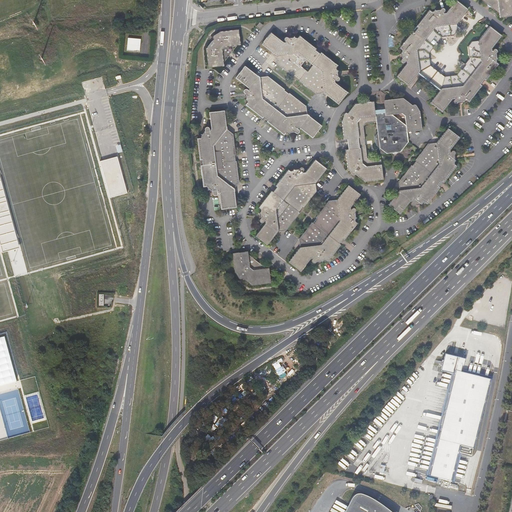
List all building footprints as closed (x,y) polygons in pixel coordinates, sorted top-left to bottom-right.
[(475,44),(472,41),(468,47),(469,59),(465,65),(466,65),(462,70),(461,69),(457,75),(445,77),(431,66),(429,54),(431,51),(433,48),(432,47),(436,43),(437,44),(441,38),(454,36),(458,30),(457,30),(454,27),(457,24),(468,9),(455,0),(445,13),(444,13),(445,11),(445,10),(445,9),(444,8),(443,8),(441,8),(438,12),(434,9),(432,12),(429,10),(417,26),(417,29),(414,33),(411,33),(399,49),(402,51),(400,54),(404,57),(401,60),(401,61),(401,62),(402,63),(403,63),(405,63),(406,61),(406,64),(396,77),(408,86),(417,74),(439,91),(430,103),(442,112),(452,99),(455,99),(454,101),(454,102),(454,103),(456,104),(457,103),(460,100),(464,102),(466,100),(469,102),(477,92),(482,85),(480,84),(483,79),(485,81),(499,64),(496,61),(498,58),(494,55),(497,52),(498,51),(497,49),(496,48),(495,48),(494,48),(492,50),(492,47),(502,34),(490,25),(478,41),(475,44)] [(511,0),(480,0),(487,4),(487,5),(490,8),(492,8),(499,14),(500,17),(511,15),(511,0)] [(240,44),(238,29),(219,31),(220,33),(218,36),(216,35),(215,35),(214,35),(213,36),(213,37),(214,38),(215,39),(213,42),(212,41),(207,49),(209,67),(224,65),(224,63),(238,44),(240,44)] [(293,36),(292,38),(290,40),(289,39),(288,38),(286,37),(285,37),(284,38),(284,39),(284,40),(284,41),(286,42),(283,42),(279,39),(276,36),(270,32),(261,44),(276,55),(277,64),(294,78),(295,77),(299,80),(298,81),(315,94),(323,93),(338,105),(347,93),(336,84),(335,83),(334,80),(336,81),(337,81),(338,81),(339,80),(339,79),(339,78),(335,75),(338,71),(335,69),(337,65),(322,53),(319,54),(319,55),(314,51),(315,50),(315,48),(314,47),(300,37),(299,36),(298,37),(296,39),(295,37),(293,36)] [(142,53),(143,40),(130,40),(130,52),(142,53)] [(259,77),(244,66),(235,78),(248,88),(249,91),(247,90),(245,89),(245,90),(244,91),(244,92),(244,93),(245,94),(248,96),(245,100),(248,102),(245,105),(262,118),(264,117),(265,117),(265,116),(270,119),(269,120),(269,123),(284,135),(287,132),(290,134),(293,130),(297,133),(298,133),(299,133),(300,131),(300,130),(299,129),(298,128),(301,128),(313,138),(322,126),(307,114),(307,106),(290,93),(289,94),(285,91),(285,90),(268,76),(259,77)] [(386,116),(394,115),(400,114),(405,117),(406,124),(407,133),(422,131),(420,111),(418,112),(415,110),(416,108),(417,108),(417,107),(416,106),(416,105),(414,105),(413,106),(412,107),(409,105),(410,105),(403,98),(384,101),(384,103),(386,116)] [(374,105),(374,104),(374,102),(354,105),(350,113),(348,116),(347,114),(346,114),(344,115),(344,117),(344,118),(346,119),(344,121),(342,122),(344,141),(347,141),(349,150),(346,151),(348,170),(351,170),(353,171),(352,173),(352,174),(353,176),(354,176),(355,176),(357,174),(359,176),(365,183),(384,180),(381,160),(371,161),(367,159),(366,146),(365,146),(364,140),(365,140),(363,128),(366,124),(376,123),(374,105)] [(382,102),(375,103),(374,104),(374,105),(376,123),(378,133),(375,137),(376,146),(380,149),(381,155),(392,153),(394,155),(397,154),(399,153),(401,152),(409,143),(407,133),(406,124),(394,115),(386,116),(384,103),(382,102)] [(224,110),(209,111),(211,128),(210,130),(210,128),(209,127),(208,126),(207,126),(206,126),(205,127),(204,129),(205,133),(201,134),(201,137),(197,138),(199,157),(200,158),(201,159),(203,159),(203,165),(202,165),(201,167),(203,186),(207,186),(208,189),(212,189),(212,193),(213,194),(214,195),(215,195),(216,195),(217,194),(217,192),(219,193),(221,210),(236,208),(233,183),(239,182),(236,161),(235,161),(234,155),(236,155),(233,134),(227,134),(224,110)] [(450,150),(460,138),(448,128),(433,148),(428,144),(415,161),(416,162),(413,166),(411,166),(398,182),(398,183),(403,186),(388,205),(400,215),(410,203),(413,202),(412,204),(412,205),(412,206),(414,207),(415,207),(416,206),(418,203),(422,205),(424,203),(427,205),(439,190),(439,187),(438,186),(442,182),(443,183),(445,183),(457,167),(454,164),(456,161),(452,158),(455,155),(456,155),(456,154),(456,152),(455,152),(454,151),(453,151),(452,152),(451,153),(450,150)] [(300,213),(302,210),(303,211),(317,194),(312,190),(326,170),(315,161),(305,174),(302,174),(303,172),(303,171),(303,170),(302,170),(301,170),(300,170),(297,174),(293,171),(291,173),(288,171),(275,188),(276,190),(273,194),(300,213)] [(5,168),(0,169),(0,190),(18,252),(28,249),(5,168)] [(110,173),(82,175),(85,203),(113,200),(110,173)] [(304,243),(290,262),(301,272),(311,259),(314,259),(313,260),(313,262),(313,263),(314,263),(316,263),(317,263),(319,259),(323,262),(326,259),(329,262),(339,248),(341,246),(341,245),(340,244),(340,243),(343,239),(344,239),(345,239),(347,238),(358,223),(355,221),(358,218),(354,215),(356,212),(357,210),(356,210),(356,209),(355,209),(354,209),(353,209),(352,210),(351,207),(361,194),(350,185),(334,204),(330,201),(316,218),(317,219),(314,224),(313,223),(300,240),(304,243)] [(273,194),(271,193),(259,209),(261,211),(261,213),(260,214),(261,215),(261,220),(260,221),(259,223),(260,224),(262,225),(263,225),(265,222),(265,225),(255,238),(267,247),(279,232),(287,231),(298,217),(300,214),(300,213),(273,194)] [(248,252),(233,254),(235,273),(237,273),(239,274),(238,276),(238,277),(239,278),(240,279),(241,279),(243,278),(244,277),(246,279),(245,280),(252,285),(272,283),(270,268),(267,268),(248,254),(248,252)] [(440,370),(450,372),(453,373),(437,439),(439,439),(462,445),(474,447),(490,378),(460,371),(460,369),(461,365),(463,365),(465,358),(444,353),(443,359),(441,358),(440,365),(442,365),(440,370)] [(491,376),(460,369),(460,371),(490,378),(491,376)] [(435,438),(437,439),(453,373),(450,372),(435,438)] [(452,483),(462,445),(439,439),(429,476),(452,483)] [(347,511),(392,511),(391,511),(380,502),(373,498),(368,496),(364,494),(362,493),(360,493),(357,493),(356,494),(354,496),(352,498),(349,503),(352,504),(347,511)] [(347,511),(352,504),(349,503),(344,511),(347,511)]
